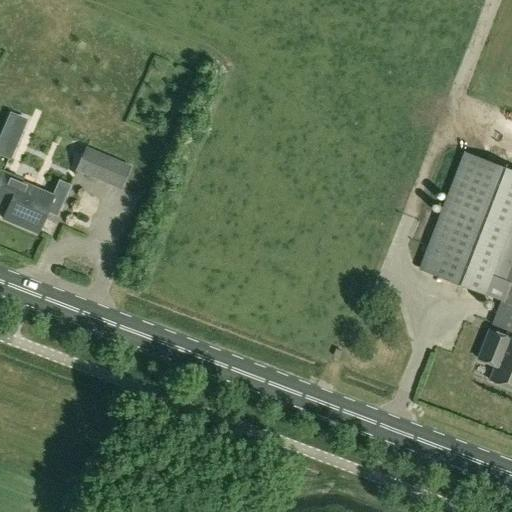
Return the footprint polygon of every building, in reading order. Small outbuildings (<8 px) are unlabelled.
[(0,149),(34,164),(64,89),(26,73),(20,86),(24,88),(0,144),(0,149)] [(132,95),(151,92),(149,79),(130,82),(132,95)] [(86,147),(76,171),(121,190),(132,166),(86,147)] [(423,268),(486,293),(511,224),(511,169),(467,152),(423,268)] [(57,182),(52,194),(1,171),(0,173),(0,204),(8,209),(5,216),(39,232),(45,217),(88,235),(104,200),(57,182)] [(511,264),(499,300),(502,301),(493,325),(509,331),(507,337),(490,331),(479,359),(496,366),(491,380),(511,388),(511,264)]
